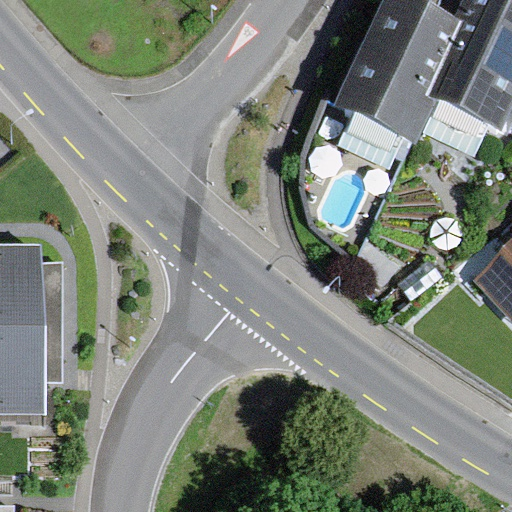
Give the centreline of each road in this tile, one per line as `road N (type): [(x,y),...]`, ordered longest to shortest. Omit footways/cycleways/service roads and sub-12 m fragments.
road 1 (tertiary): [(245,287),(511,470)]
road 2 (unclassified): [(118,511),(143,419),(245,287)]
road 3 (unclassified): [(285,0),(133,184)]
road 4 (tertiary): [(0,40),(133,184)]
road 5 (tertiary): [(133,184),(245,287)]
